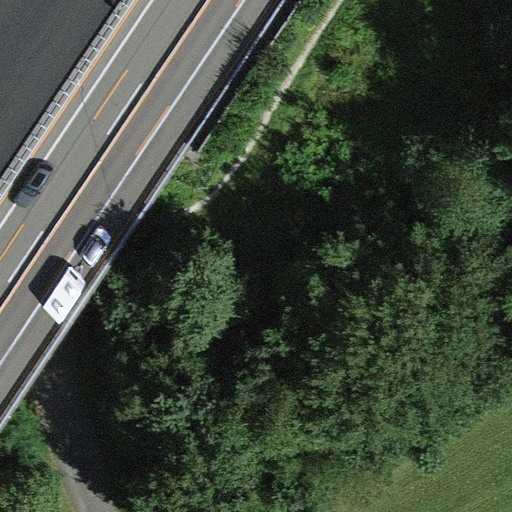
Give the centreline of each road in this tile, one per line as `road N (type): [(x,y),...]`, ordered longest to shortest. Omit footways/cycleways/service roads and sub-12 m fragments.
road 1 (motorway): [(0,294),(198,0)]
road 2 (unclassified): [(0,176),(94,511)]
